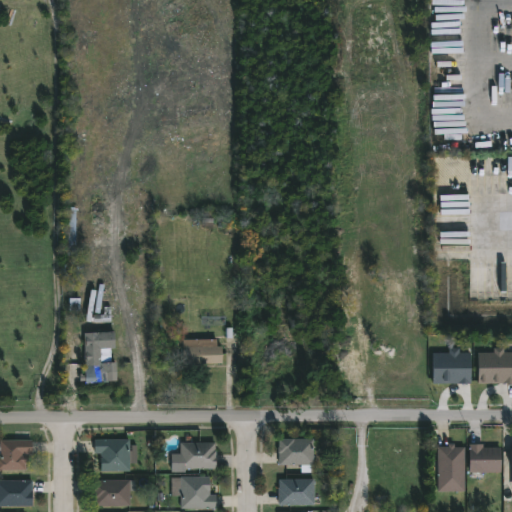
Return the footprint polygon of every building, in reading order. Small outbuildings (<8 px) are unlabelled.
[(100,349),(101,364),(115,363),(116,382),(84,384),(83,364),(85,364),(83,333),(114,332),(115,348),(100,349)] [(216,344),(216,347),(221,347),(221,363),(202,364),(202,366),(182,366),(182,340),(216,339),(216,344)] [(470,354),(459,354),(459,349),(449,348),(448,354),(432,353),(432,384),(470,384),(470,354)] [(477,384),(511,383),(511,352),(502,353),(502,352),(477,352),(477,384)] [(313,439),(313,440),(318,441),(317,450),(313,450),(313,472),(300,472),(300,465),(277,465),(277,453),(276,453),(276,438),(313,439)] [(129,445),(129,471),(99,471),(99,453),(93,453),(93,439),(129,439),(129,445)] [(25,454),(25,456),(29,456),(29,463),(26,463),(26,470),(0,470),(0,458),(2,458),(2,455),(0,455),(0,443),(2,443),(2,440),(34,440),(34,454),(25,454)] [(172,468),(171,468),(171,454),(180,454),(180,443),(214,443),(214,468),(172,468)] [(483,443),(482,446),(498,447),(498,472),(466,472),(466,443),(483,443)] [(454,444),(454,446),(465,446),(465,490),(437,491),(437,446),(448,446),(448,444),(454,444)] [(212,489),(212,495),(219,495),(219,508),(183,508),(183,476),(212,476),(212,489)] [(314,505),(278,505),(278,479),(314,479),(314,505)] [(129,507),(94,507),(94,480),(129,481),(129,507)] [(31,499),(31,507),(0,507),(0,481),(31,481),(31,499)]
